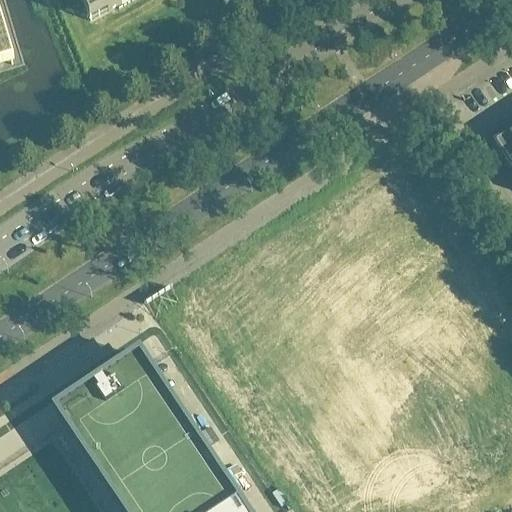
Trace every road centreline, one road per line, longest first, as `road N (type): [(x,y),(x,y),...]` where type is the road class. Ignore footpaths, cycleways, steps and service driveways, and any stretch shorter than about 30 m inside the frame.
road 1 (primary): [(0,338),(421,62)]
road 2 (primary): [(390,0),(0,254)]
